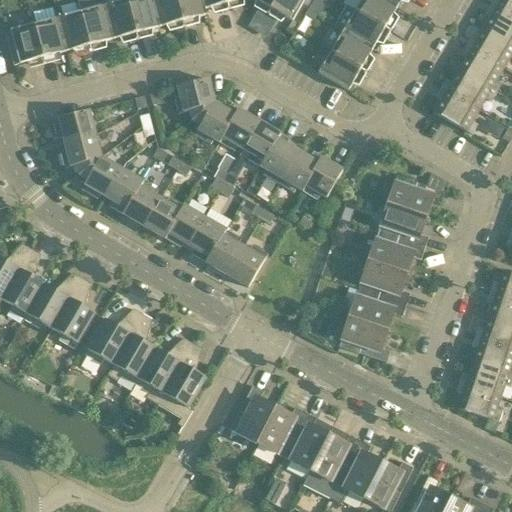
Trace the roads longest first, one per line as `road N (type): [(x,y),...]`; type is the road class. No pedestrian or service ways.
road 1 (residential): [(380,126),(351,131),(236,70),(196,62),(0,112)]
road 2 (residential): [(253,334),(55,219),(17,177),(0,129)]
road 3 (residential): [(410,413),(481,182)]
road 4 (unclassified): [(146,511),(253,334)]
road 5 (residential): [(410,413),(253,334)]
road 6 (residential): [(380,126),(452,0)]
